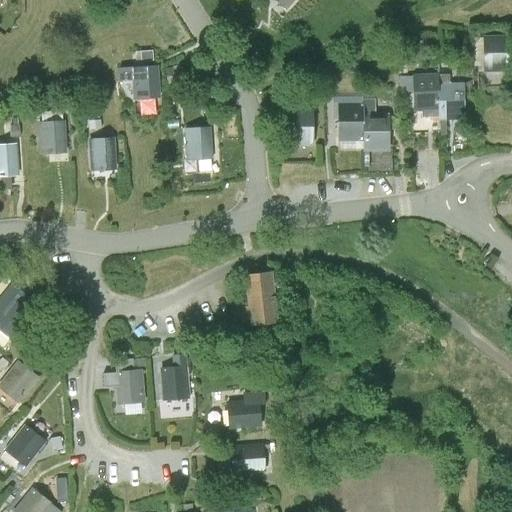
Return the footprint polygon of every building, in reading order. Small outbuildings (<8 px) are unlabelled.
[(300,0),(276,0),(290,12),(300,0)] [(511,40),(487,41),(488,75),(511,74),(511,40)] [(161,69),(125,70),(126,80),(134,80),(135,102),(162,101),(161,69)] [(442,77),(416,77),(417,114),(443,114),(442,88),(442,77)] [(467,87),(442,88),(443,114),(443,124),(469,123),(467,87)] [(367,111),(341,110),(340,144),(367,144),(366,119),(367,111)] [(316,115),(290,115),(291,150),(317,150),(316,115)] [(392,118),(366,119),(367,144),(367,155),(393,154),(392,118)] [(67,125),(40,126),(42,159),(69,158),(67,125)] [(213,130),(187,132),(189,164),(215,163),(213,130)] [(116,141),(90,142),(92,175),(118,173),(116,141)] [(19,147),(0,148),(0,181),(21,180),(19,147)] [(275,277),(246,281),(250,312),(238,313),(240,335),(282,329),(275,277)] [(0,312),(3,315),(13,303),(7,299),(0,307),(0,312)] [(34,320),(13,303),(3,315),(0,319),(0,337),(13,347),(34,320)] [(504,375),(468,346),(451,368),(487,397),(503,375),(504,375)] [(41,384),(20,368),(0,393),(22,409),(41,384)] [(198,371),(163,375),(167,407),(201,404),(198,371)] [(145,375),(117,378),(121,411),(148,408),(145,375)] [(511,382),(503,375),(487,397),(471,417),(511,448),(511,382)] [(230,409),(232,437),(266,434),(264,406),(230,409)] [(49,449),(28,431),(6,457),(28,475),(49,449)] [(269,453),(236,455),(237,482),(271,480),(269,453)] [(54,511),(34,496),(21,511),(54,511)]
